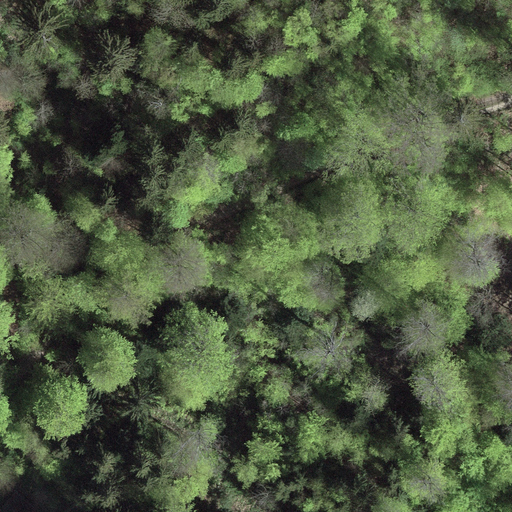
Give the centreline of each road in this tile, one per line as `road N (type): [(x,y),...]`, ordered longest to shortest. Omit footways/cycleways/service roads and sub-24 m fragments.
road 1 (track): [(511,100),(300,174),(167,235),(80,300),(0,393)]
road 2 (track): [(0,385),(14,315),(0,231)]
